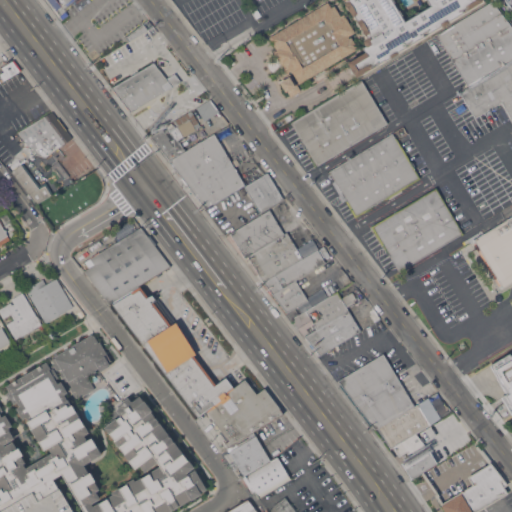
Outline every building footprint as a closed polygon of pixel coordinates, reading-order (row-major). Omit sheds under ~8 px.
[(72,0),(67,5),(65,2),(56,9),(49,0),(72,0)] [(347,63),(365,52),(362,48),(365,46),(363,42),(366,40),(342,0),(479,0),(481,2),(448,22),(441,27),(440,26),(397,52),(397,54),(390,58),(390,57),(356,77),(347,63)] [(511,118),(502,102),(476,118),(461,92),(460,92),(469,87),(437,35),(493,1),(511,26),(511,118)] [(328,2),(331,7),(334,5),(341,16),(344,14),(355,32),(348,36),(349,38),(351,37),(357,47),(355,47),(356,49),(299,83),(291,70),(286,73),(274,52),(277,50),(269,37),(328,2)] [(135,38),(135,37),(129,41),(126,37),(143,23),(148,30),(135,38)] [(15,59),(21,70),(3,80),(0,74),(4,71),(2,67),(13,60),(15,59)] [(167,78),(175,73),(181,81),(131,111),(112,87),(154,62),(167,78)] [(300,139),(291,123),(362,81),(387,123),(317,165),(307,149),(304,149),(302,146),(301,143),(300,139)] [(219,111),(204,120),(198,108),(211,100),(219,111)] [(59,120),(72,137),(46,156),(34,153),(25,140),(18,132),(36,121),(34,118),(41,114),(43,117),(52,111),(59,120)] [(170,159),(152,136),(192,111),(201,125),(183,137),(184,139),(179,142),(185,149),(170,159)] [(225,140),(219,131),(228,125),(234,135),(225,140)] [(214,133),(238,172),(248,167),(255,179),(267,172),(283,198),(261,212),(244,185),(206,208),(169,161),(214,133)] [(329,171),(393,133),(409,161),(413,162),(415,164),(414,168),(419,177),(356,215),(347,200),(344,199),(342,197),(341,194),(342,192),(329,171)] [(40,186),(46,182),(54,193),(37,203),(12,171),(23,162),(40,186)] [(372,226),(436,189),(462,233),(399,271),(389,254),(386,253),(383,250),(382,247),(382,243),(372,226)] [(263,281),(248,256),(245,258),(230,233),(269,209),(284,233),(287,232),(303,258),(318,249),(319,251),(264,283),(263,281)] [(511,281),(503,287),(474,239),(511,216),(511,281)] [(0,220),(10,238),(0,244),(0,220)] [(157,274),(141,284),(111,302),(109,303),(83,270),(94,263),(89,257),(140,226),(148,236),(150,234),(157,243),(155,245),(171,266),(161,272),(162,273),(158,276),(157,274)] [(319,251),(325,262),(296,279),(308,299),(287,312),(264,283),(319,251)] [(73,306),(45,322),(25,288),(42,278),(46,283),(56,277),(73,306)] [(228,448),(225,442),(229,440),(206,410),(198,417),(113,304),(112,304),(111,302),(141,284),(148,296),(151,293),(156,299),(158,297),(178,321),(176,323),(196,353),(193,356),(216,384),(226,376),(234,387),(250,375),(262,389),(264,387),(280,408),(284,413),(254,431),(254,432),(228,448)] [(41,324),(16,339),(6,323),(14,319),(11,313),(3,317),(0,311),(0,306),(10,301),(12,304),(14,302),(11,298),(22,291),(41,324)] [(341,298),(352,291),(357,300),(346,307),(350,313),(352,312),(356,318),(354,319),(361,330),(320,355),(293,317),(337,291),(341,298)] [(0,348),(0,328),(2,327),(11,342),(0,348)] [(0,511),(0,401),(1,403),(0,403),(0,405),(3,410),(0,411),(0,414),(1,416),(5,414),(11,425),(8,427),(14,438),(12,440),(16,448),(18,447),(23,455),(21,456),(25,462),(23,463),(25,467),(51,452),(48,447),(43,450),(27,421),(28,420),(26,416),(22,419),(16,408),(19,406),(17,402),(13,404),(10,398),(9,399),(5,393),(9,391),(5,385),(46,362),(49,366),(54,363),(52,359),(55,357),(54,355),(93,333),(98,342),(100,341),(111,360),(108,362),(110,365),(100,371),(98,368),(96,369),(97,371),(88,376),(95,388),(76,398),(69,386),(70,386),(61,369),(55,372),(58,377),(55,379),(57,383),(61,381),(67,392),(64,394),(70,405),(72,404),(88,432),(84,435),(87,440),(91,437),(101,455),(84,465),(88,472),(90,472),(99,489),(96,491),(100,498),(91,503),(93,505),(112,494),(110,491),(134,478),(135,480),(160,466),(157,462),(144,472),(139,465),(135,468),(103,427),(111,421),(107,416),(118,407),(116,405),(128,396),(129,399),(136,393),(138,396),(139,395),(194,467),(186,473),(187,474),(195,469),(206,488),(167,511),(0,511)] [(339,381),(338,380),(383,353),(384,354),(415,407),(379,429),(378,427),(375,429),(339,381)] [(511,379),(509,381),(500,366),(511,358),(511,379)] [(399,445),(398,443),(391,448),(379,429),(415,407),(429,398),(441,418),(415,433),(417,435),(399,445)] [(271,460),(277,456),(290,478),(258,497),(254,490),(252,492),(242,476),(243,476),(233,459),(229,461),(226,456),(231,453),(228,448),(254,432),(271,460)] [(436,463),(411,478),(402,463),(408,459),(405,454),(400,457),(395,448),(399,445),(417,435),(436,463)] [(476,511),(444,511),(440,504),(471,486),(466,477),(491,463),(508,485),(504,488),(508,494),(476,511)] [(228,511),(248,500),(256,511),(228,511)]
